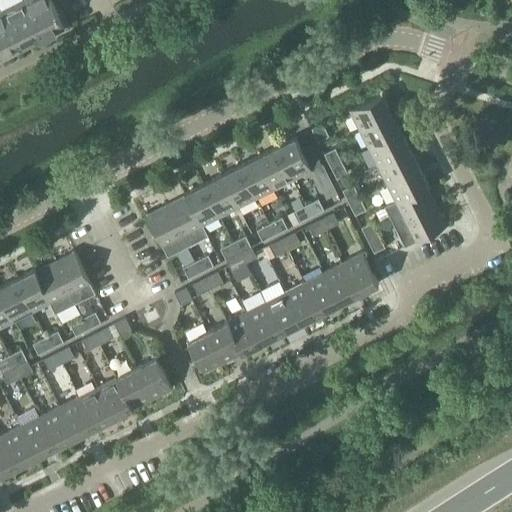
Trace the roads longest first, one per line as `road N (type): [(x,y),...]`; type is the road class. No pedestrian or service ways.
road 1 (residential): [(39,511),(389,326),(408,290),(476,260),(486,236),(436,129),(459,59)]
road 2 (residential): [(0,233),(344,56),(392,43),(459,59)]
